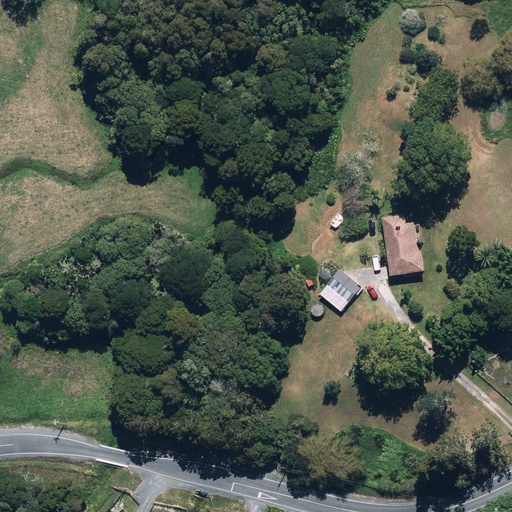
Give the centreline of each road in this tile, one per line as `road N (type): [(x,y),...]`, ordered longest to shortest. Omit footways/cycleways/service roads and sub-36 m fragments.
road 1 (secondary): [(0,446),(98,452),(354,511)]
road 2 (unknown): [(368,238),(362,222),(347,215),(331,224),(335,242),(511,420)]
